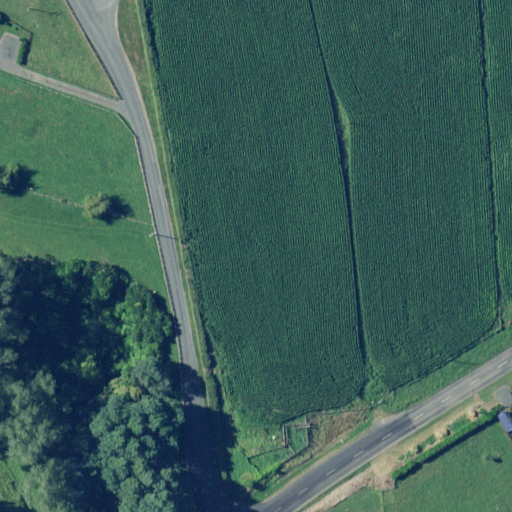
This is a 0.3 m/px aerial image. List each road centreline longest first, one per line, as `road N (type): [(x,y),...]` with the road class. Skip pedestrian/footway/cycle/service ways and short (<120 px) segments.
road 1 (track): [(213,511),(196,454),(162,191),(128,90),(84,0)]
road 2 (tertiary): [(275,511),(511,358)]
